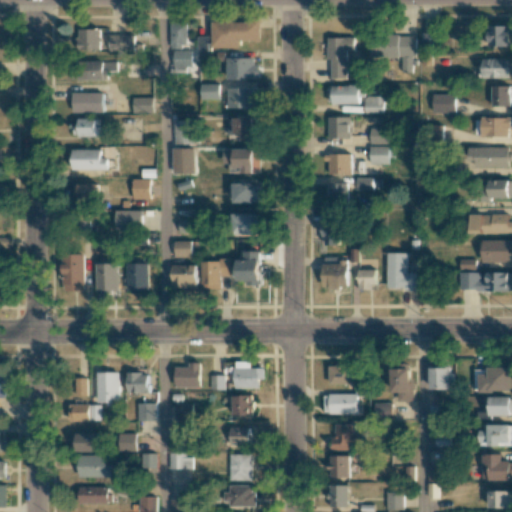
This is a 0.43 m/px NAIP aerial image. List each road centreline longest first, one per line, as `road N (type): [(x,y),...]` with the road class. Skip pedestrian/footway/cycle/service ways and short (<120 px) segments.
road 1 (residential): [(511,330),(0,332)]
road 2 (residential): [(35,332),(33,0)]
road 3 (residential): [(292,331),(292,0)]
road 4 (residential): [(292,331),(292,511)]
road 5 (residential): [(35,332),(35,511)]
